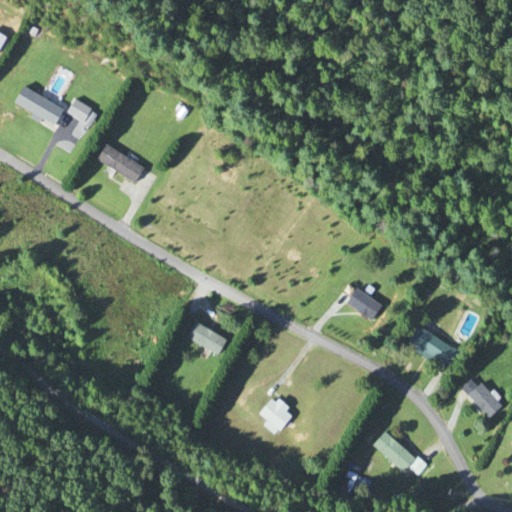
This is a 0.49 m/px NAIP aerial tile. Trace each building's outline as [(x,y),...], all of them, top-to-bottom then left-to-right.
[(60,111),(21,87),(11,103),(50,127),(60,111)] [(138,170),(100,146),(90,161),(128,185),(138,170)] [(369,322),(378,307),(352,289),(342,304),(369,322)] [(181,339),(214,356),(222,340),(189,323),(181,339)] [(448,369),(458,353),(413,325),(403,342),(448,369)] [(477,383),(473,387),(467,380),(458,388),(485,420),(499,408),(477,383)] [(270,434),(289,419),(273,398),(254,414),(270,434)] [(401,473),(412,459),(380,433),(369,446),(401,473)]
